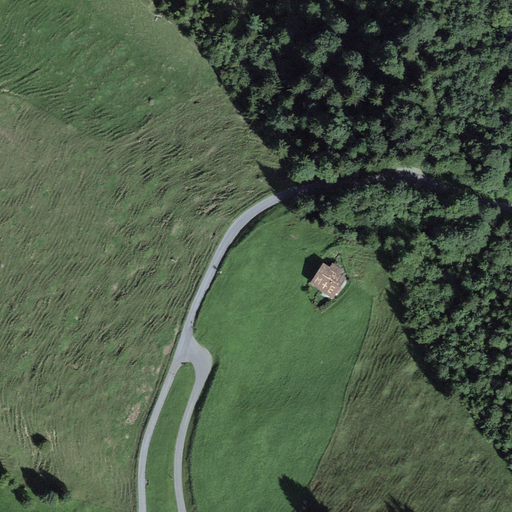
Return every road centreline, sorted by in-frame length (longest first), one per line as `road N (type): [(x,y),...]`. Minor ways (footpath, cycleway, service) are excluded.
road 1 (unclassified): [(180,348),(233,229),(278,195),(402,179),(511,208)]
road 2 (unclassified): [(181,511),(178,449),(202,365),(180,348)]
road 3 (unclassified): [(141,511),(145,444),(180,348)]
